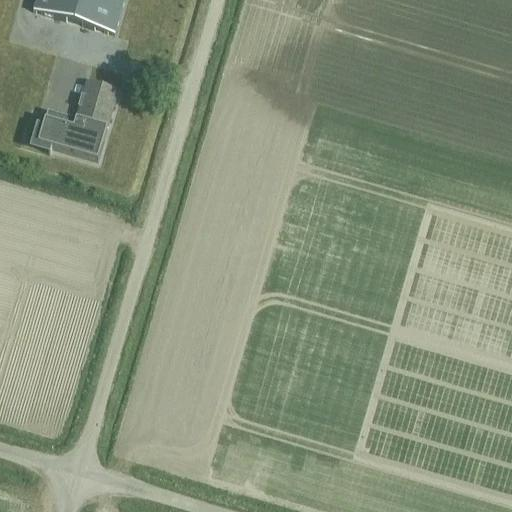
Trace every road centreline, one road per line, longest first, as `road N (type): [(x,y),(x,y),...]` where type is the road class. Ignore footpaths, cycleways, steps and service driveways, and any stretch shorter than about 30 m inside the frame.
road 1 (unclassified): [(79,475),(217,0)]
road 2 (unclassified): [(196,511),(79,475)]
